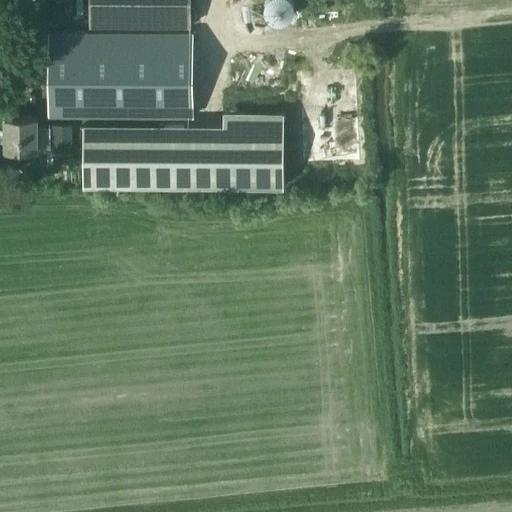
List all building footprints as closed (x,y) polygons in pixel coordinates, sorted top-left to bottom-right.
[(192,23),(191,0),(90,0),(91,23),(192,23)] [(274,0),(272,12),(295,17),(298,0),(274,0)] [(192,113),(192,30),(50,30),(50,114),(192,113)] [(83,120),(83,182),(284,182),(284,109),(224,109),(224,120),(192,120),(83,120)] [(38,114),(5,113),(5,144),(50,145),(50,123),(37,123),(38,114)] [(53,151),(74,150),(73,122),(53,123),(53,151)]
